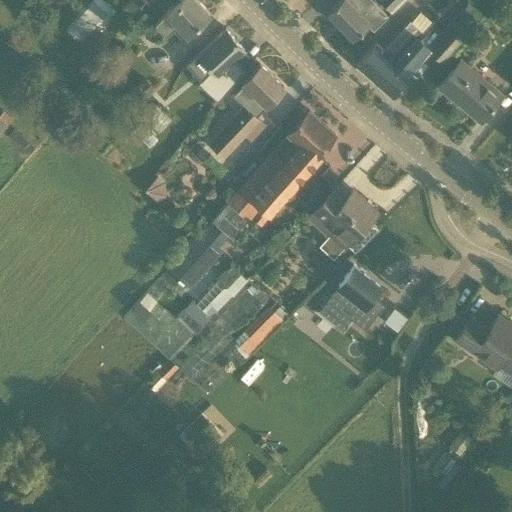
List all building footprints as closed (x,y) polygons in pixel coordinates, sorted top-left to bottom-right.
[(187,33),(209,12),(197,0),(178,0),(166,11),(167,12),(154,24),(165,35),(178,23),(187,33)] [(361,13),(349,0),(337,0),(327,11),(352,37),(369,21),(382,8),(374,0),(361,13)] [(403,0),(378,0),(391,12),(403,0)] [(478,25),(462,10),(463,8),(462,7),(442,30),(434,23),(425,33),(418,39),(415,36),(373,80),(391,95),(411,73),(408,70),(428,48),(444,62),(478,25)] [(418,39),(425,33),(410,19),(384,49),(376,41),(356,64),(373,80),(415,36),(418,39)] [(218,103),(244,72),(230,61),(239,51),(218,32),(194,60),(209,72),(197,88),(218,103)] [(19,61),(30,46),(25,43),(14,35),(3,50),(19,61)] [(481,117),(502,94),(461,59),(438,86),(462,105),(464,103),(481,117)] [(260,63),(242,80),(244,82),(233,94),(245,104),(209,143),(224,157),(245,135),(250,140),(265,124),(256,115),(284,87),(260,63)] [(146,77),(128,93),(137,104),(155,88),(146,77)] [(3,110),(0,114),(0,117),(8,124),(13,118),(3,110)] [(260,225),(269,215),(322,158),(317,154),(335,134),(309,110),(226,201),(249,221),(252,217),(260,225)] [(0,117),(0,135),(9,125),(8,124),(0,117)] [(346,196),(336,186),(313,212),(347,243),(376,210),(352,189),(346,196)] [(190,287),(223,250),(219,245),(228,234),(211,219),(168,267),(190,287)] [(226,261),(189,300),(208,318),(245,278),(226,261)] [(379,285),(353,264),(327,296),(363,324),(380,303),(382,305),(383,304),(371,295),(379,285)] [(248,353),(282,320),(269,306),(244,330),(249,335),(239,344),(248,353)] [(511,322),(499,313),(488,328),(470,316),(455,338),(497,367),(499,364),(511,372),(511,322)] [(168,381),(180,368),(169,358),(157,370),(168,381)] [(196,452),(218,430),(200,413),(179,435),(196,452)]
